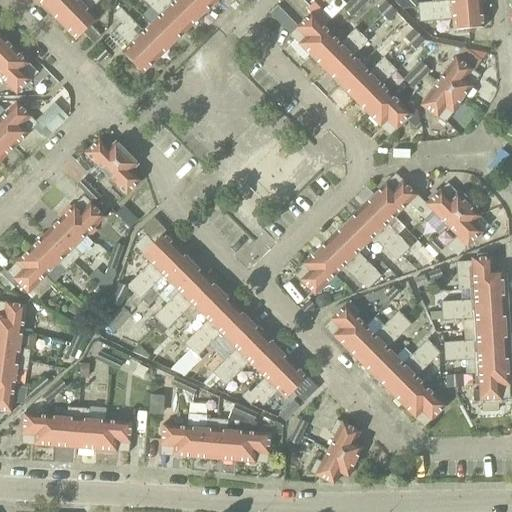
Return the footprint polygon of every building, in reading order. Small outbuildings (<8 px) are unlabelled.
[(33,0),(46,13),(60,0),(33,0)] [(60,0),(46,13),(61,28),(88,0),(75,0),(60,0)] [(102,0),(88,0),(61,28),(75,42),(96,21),(89,14),(102,0)] [(185,33),(153,0),(139,0),(158,18),(150,26),(171,47),(185,33)] [(165,0),(153,0),(185,33),(200,19),(181,0),(176,0),(171,6),(165,0)] [(214,5),(209,0),(181,0),(200,19),(214,5)] [(351,0),(347,4),(356,13),(361,8),(353,0),(351,0)] [(417,5),(418,14),(481,8),(479,0),(449,0),(449,2),(417,5)] [(375,11),(381,16),(389,8),(384,2),(375,11)] [(350,19),(356,13),(347,4),(341,10),(350,19)] [(304,53),(326,32),(309,15),(299,25),(281,6),(269,18),(274,22),(271,24),(269,36),(284,51),(293,42),(304,53)] [(395,14),(389,8),(381,16),(387,22),(395,14)] [(481,8),(418,14),(419,23),(451,20),(452,31),(483,29),(481,8)] [(121,26),(156,61),(171,47),(150,26),(142,34),(119,11),(112,17),(121,26)] [(142,76),(156,61),(121,26),(115,32),(129,46),(121,54),(142,76)] [(326,32),(304,53),(324,73),(360,37),(353,31),(339,45),(326,32)] [(409,45),(418,37),(412,31),(404,39),(409,45)] [(0,37),(0,64),(13,52),(0,37)] [(338,87),(360,66),(352,58),(366,44),(360,37),(324,73),(338,87)] [(418,37),(409,45),(415,51),(423,42),(418,37)] [(13,52),(0,64),(0,81),(15,97),(37,75),(13,52)] [(360,66),(338,87),(352,102),(388,66),(382,60),(367,74),(360,66)] [(454,60),(436,84),(461,102),(478,78),(454,60)] [(415,69),(423,78),(429,72),(420,63),(415,69)] [(388,66),(352,102),(371,121),(393,99),(380,87),(395,73),(388,66)] [(409,75),(417,83),(423,78),(415,69),(409,75)] [(417,83),(409,75),(403,81),(411,89),(417,83)] [(461,102),(436,84),(419,108),(444,126),(461,102)] [(393,99),(371,121),(388,138),(409,116),(393,99)] [(0,137),(13,150),(37,126),(16,105),(0,120),(0,137)] [(0,137),(0,163),(13,150),(0,137)] [(126,156),(126,155),(115,144),(108,150),(99,141),(84,155),(85,157),(81,161),(90,170),(95,167),(105,177),(126,156)] [(137,167),(126,155),(126,156),(105,177),(115,187),(110,191),(120,200),(124,196),(125,198),(140,183),(131,174),(137,167)] [(417,214),(425,206),(395,176),(376,194),(397,216),(408,205),(417,214)] [(76,188),(85,197),(92,190),(83,181),(76,188)] [(446,185),(425,206),(417,214),(424,221),(432,213),(445,228),(467,207),(446,185)] [(100,198),(92,190),(85,197),(93,205),(100,198)] [(358,212),(402,257),(408,250),(400,241),(386,227),(397,216),(376,194),(358,212)] [(59,221),(80,243),(104,219),(83,197),(59,221)] [(467,207),(445,228),(456,238),(446,248),(456,257),(466,248),(466,249),(488,228),(467,207)] [(395,263),(402,257),(358,212),(343,226),(365,247),(373,240),(387,254),(390,257),(395,263)] [(80,243),(59,221),(44,236),(73,264),(80,256),(73,249),(80,243)] [(343,226),(329,240),(373,285),(380,279),(371,270),(359,257),(357,255),(365,247),(343,226)] [(128,290),(133,295),(177,250),(163,235),(153,245),(144,237),(134,247),(142,255),(141,257),(149,265),(127,288),(126,288),(128,290)] [(73,264),(44,236),(30,250),(51,272),(58,265),(62,270),(65,272),(73,264)] [(367,291),(373,285),(329,240),(310,259),(331,280),(344,268),(367,291)] [(434,241),(428,246),(437,255),(442,249),(434,241)] [(111,257),(119,260),(123,248),(115,245),(111,257)] [(51,272),(30,250),(6,275),(27,296),(51,272)] [(162,278),(170,286),(192,265),(184,257),(177,250),(133,295),(139,301),(152,289),(162,278)] [(119,260),(111,257),(107,268),(115,271),(119,260)] [(331,280),(310,259),(293,276),(314,297),(331,280)] [(472,291),(502,289),(501,271),(491,272),(490,259),(470,260),(470,263),(454,264),(456,292),(472,291)] [(153,318),(160,325),(206,279),(192,265),(170,286),(178,294),(153,318)] [(93,284),(101,293),(110,284),(103,278),(96,270),(88,278),(94,284),(93,284)] [(438,272),(425,277),(428,284),(441,280),(438,272)] [(199,315),(221,294),(206,279),(160,325),(166,332),(191,307),(199,315)] [(119,309),(128,290),(126,288),(127,288),(118,284),(108,304),(119,309)] [(152,289),(139,301),(147,310),(160,297),(152,289)] [(399,295),(393,289),(385,297),(390,303),(399,295)] [(502,289),(472,291),(472,302),(452,303),(440,304),(440,313),(503,309),(502,289)] [(183,346),(190,353),(235,308),(221,294),(199,315),(207,323),(183,346)] [(83,311),(91,314),(95,303),(88,300),(83,311)] [(314,307),(309,301),(300,310),(306,316),(314,307)] [(0,337),(20,341),(25,307),(0,303),(0,337)] [(322,328),(339,345),(361,324),(354,317),(359,313),(349,303),(345,307),(344,307),(322,328)] [(235,308),(190,353),(196,359),(220,335),(227,343),(249,322),(235,308)] [(504,330),(503,309),(440,313),(441,322),(453,322),(474,321),(474,332),(504,330)] [(122,310),(113,318),(122,327),(130,319),(122,310)] [(91,314),(83,311),(79,321),(86,325),(91,314)] [(339,345),(358,365),(403,320),(397,314),(388,322),(374,337),(361,324),(339,345)] [(122,327),(113,318),(105,327),(114,335),(122,327)] [(403,320),(358,365),(373,379),(394,357),(387,350),(409,327),(403,320)] [(211,374),(218,380),(263,336),(249,322),(227,343),(235,351),(211,374)] [(475,343),(454,344),(442,344),(442,352),(505,349),(504,330),(474,332),(475,343)] [(71,346),(78,349),(83,338),(76,335),(71,346)] [(277,350),(263,336),(218,380),(225,387),(248,364),(256,372),(277,350)] [(0,358),(27,363),(29,352),(19,351),(20,341),(0,337),(0,358)] [(373,379),(387,393),(432,349),(425,343),(402,365),(394,357),(373,379)] [(78,349),(71,346),(66,357),(74,360),(78,349)] [(387,393),(406,413),(428,391),(415,378),(429,364),(438,355),(432,349),(387,393)] [(505,349),(442,352),(443,363),(476,361),(477,377),(507,376),(505,349)] [(249,407),(255,401),(291,365),(277,350),(256,372),(263,380),(249,394),(247,392),(240,398),(249,407)] [(96,362),(107,367),(110,360),(99,355),(96,362)] [(0,379),(15,381),(16,372),(26,373),(27,363),(0,358),(0,379)] [(121,365),(110,360),(107,367),(118,372),(121,365)] [(291,365),(255,401),(262,408),(277,393),(285,401),(306,380),(291,365)] [(507,376),(477,377),(478,392),(472,392),(473,402),(478,402),(478,403),(508,401),(507,376)] [(446,390),(454,389),(453,377),(445,377),(446,390)] [(461,377),(453,377),(454,389),(462,389),(461,387),(461,377)] [(15,381),(0,379),(0,413),(10,415),(15,381)] [(34,386),(39,393),(48,385),(43,379),(34,386)] [(171,387),(182,392),(186,385),(175,380),(171,387)] [(61,383),(52,390),(56,397),(65,389),(61,383)] [(196,390),(186,385),(182,392),(193,397),(196,390)] [(39,393),(34,386),(25,394),(30,400),(39,393)] [(56,397),(52,390),(42,398),(47,404),(56,397)] [(444,408),(428,391),(406,413),(423,429),(444,408)] [(292,400),(278,414),(284,421),(299,407),(292,400)] [(231,414),(242,419),(245,412),(235,407),(231,414)] [(57,419),(54,449),(74,451),(78,411),(67,410),(66,420),(57,419)] [(78,411),(74,451),(95,453),(97,423),(88,422),(89,412),(78,411)] [(256,417),(245,412),(242,419),(253,424),(256,417)] [(54,449),(57,419),(23,417),(21,446),(54,449)] [(159,458),(193,460),(196,419),(188,418),(187,430),(162,428),(159,458)] [(217,423),(213,462),(233,463),(236,433),(240,434),(241,419),(229,418),(228,433),(226,433),(227,423),(217,423)] [(193,460),(213,462),(217,423),(206,422),(206,419),(196,419),(193,460)] [(294,432),(301,436),(315,443),(320,432),(306,425),(299,422),(294,432)] [(335,437),(327,452),(354,466),(362,450),(354,446),(360,434),(341,424),(341,425),(336,422),(329,435),(335,437)] [(97,423),(95,453),(128,455),(131,426),(97,423)] [(301,436),(294,432),(288,443),(296,447),(301,436)] [(236,433),(233,463),(267,466),(269,436),(240,434),(236,433)] [(354,466),(327,452),(321,464),(315,462),(309,474),(315,477),(332,487),(338,475),(347,479),(354,466)]
